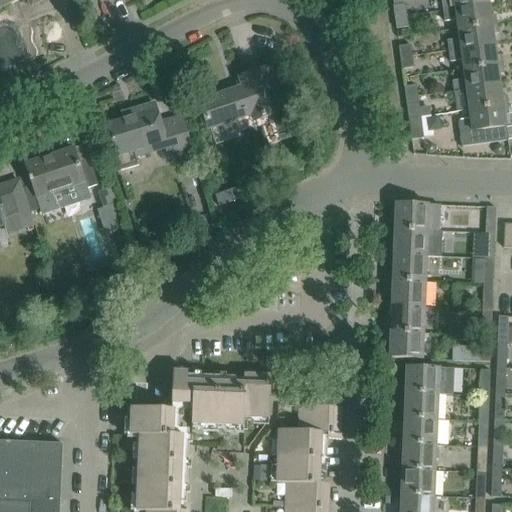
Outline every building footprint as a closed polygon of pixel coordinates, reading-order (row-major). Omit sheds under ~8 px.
[(0,0),(0,9),(17,0),(25,0),(30,9),(45,0),(0,0)] [(446,0),(441,1),(442,12),(488,5),(487,0),(446,0)] [(490,16),(488,5),(442,12),(444,23),(456,21),(457,30),(496,25),(495,15),(490,16)] [(404,6),(392,8),(393,18),(405,17),(404,6)] [(407,28),(405,17),(393,18),(395,30),(407,28)] [(498,34),(496,25),(457,30),(459,40),(446,42),(448,52),(494,46),(492,35),(498,34)] [(410,46),(398,48),(399,59),(411,57),(410,46)] [(495,57),(494,46),(448,52),(449,63),(462,61),(463,71),(502,65),(500,56),(495,57)] [(413,69),(411,57),(399,59),(401,70),(413,69)] [(503,75),(502,65),(463,71),(464,80),(452,82),(453,93),(500,86),(498,75),(503,75)] [(242,88),(199,102),(208,128),(251,114),(253,121),(284,111),(270,69),(239,79),(242,88)] [(501,97),(500,86),(453,93),(455,103),(467,102),(469,111),(507,106),(506,96),(501,97)] [(416,87),(403,88),(405,99),(417,98),(416,87)] [(419,110),(417,98),(405,99),(407,111),(419,110)] [(159,124),(154,105),(135,111),(137,117),(107,126),(116,156),(117,158),(121,172),(139,167),(134,150),(164,141),(169,156),(193,149),(183,117),(159,124)] [(509,115),(507,106),(469,111),(470,121),(458,123),(461,148),(505,142),(503,128),(506,128),(504,116),(509,115)] [(420,118),(408,120),(411,141),(423,139),(420,118)] [(98,186),(90,161),(80,165),(74,150),(26,165),(37,199),(39,206),(41,214),(90,198),(87,190),(98,186)] [(270,158),(265,169),(277,174),(282,163),(270,158)] [(0,227),(5,226),(7,233),(34,225),(20,181),(0,187),(0,227)] [(439,232),(440,206),(395,204),(395,220),(391,220),(390,230),(439,232)] [(487,208),(486,227),(495,228),(495,208),(487,208)] [(511,249),(511,224),(504,224),(503,249),(511,249)] [(439,232),(390,230),(390,231),(394,231),(393,256),(427,257),(428,232),(439,232)] [(486,240),(485,259),(493,260),(494,240),(486,240)] [(426,283),(427,257),(393,256),(392,282),(426,283)] [(485,259),(484,278),(493,279),(493,260),(485,259)] [(425,308),(426,283),(392,282),(391,307),(425,308)] [(484,291),(483,310),(491,311),(492,292),(484,291)] [(424,334),(425,308),(391,307),(391,322),(387,322),(386,333),(424,334)] [(483,310),(482,330),(490,330),(491,319),(491,311),(483,310)] [(498,325),(497,345),(506,345),(507,326),(498,325)] [(423,360),(424,334),(386,333),(386,343),(390,343),(390,359),(423,360)] [(481,342),(481,363),(489,363),(490,343),(481,342)] [(505,371),(506,345),(497,345),(496,371),(505,371)] [(406,367),(405,394),(438,395),(439,369),(406,367)] [(481,370),(480,390),(489,390),(490,371),(481,370)] [(188,382),(188,373),(174,372),(172,404),(187,405),(188,382)] [(272,376),(269,376),(245,376),(244,385),(242,418),(245,418),(270,419),(272,376)] [(496,377),(495,396),(504,397),(505,377),(496,377)] [(219,427),(221,384),(194,382),(192,426),(219,427)] [(242,418),(244,385),(221,384),(219,427),(244,428),(245,418),(242,418)] [(437,421),(438,395),(405,394),(404,419),(437,421)] [(480,396),(479,416),(488,416),(489,397),(480,396)] [(495,403),(494,422),(503,422),(504,403),(495,403)] [(322,435),(341,436),(342,408),(299,406),(298,432),(279,431),(277,483),(287,483),(320,485),(320,483),(322,435)] [(179,511),(182,436),(173,436),(174,411),(131,409),(130,436),(140,437),(137,511),(179,511)] [(437,446),(437,421),(404,419),(403,445),(437,446)] [(479,422),(478,441),(487,442),(488,422),(479,422)] [(494,428),(493,448),(502,448),(503,429),(494,428)] [(29,504),(32,444),(3,443),(0,503),(29,504)] [(59,511),(63,446),(32,444),(29,504),(29,511),(59,511)] [(436,472),(437,446),(403,445),(402,471),(436,472)] [(478,448),(477,467),(486,467),(487,448),(478,448)] [(493,454),(492,473),(501,473),(502,454),(493,454)] [(435,498),(436,472),(402,471),(401,496),(435,498)] [(477,473),(476,493),(485,493),(486,474),(477,473)] [(500,500),(501,473),(492,473),(491,499),(500,500)] [(328,510),(329,483),(320,483),(320,485),(287,483),(286,509),(328,510)] [(434,511),(435,498),(401,496),(400,511),(434,511)] [(476,499),(475,511),(484,511),(485,499),(476,499)] [(29,511),(29,504),(0,503),(0,502),(0,511),(29,511)]
